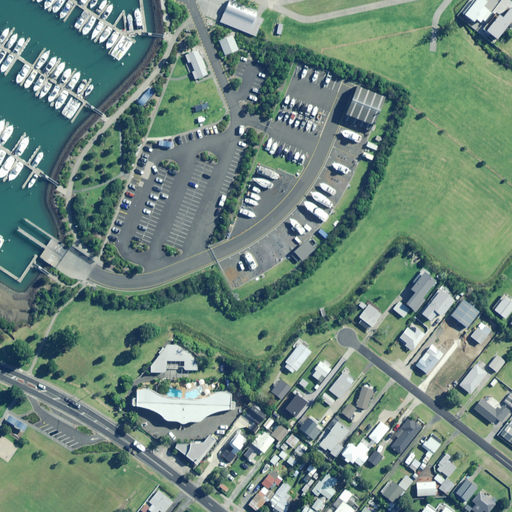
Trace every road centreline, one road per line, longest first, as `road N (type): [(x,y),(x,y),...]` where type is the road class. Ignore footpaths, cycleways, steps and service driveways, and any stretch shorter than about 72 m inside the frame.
road 1 (secondary): [(0,371),(120,437),(217,511)]
road 2 (residential): [(346,336),(511,466)]
